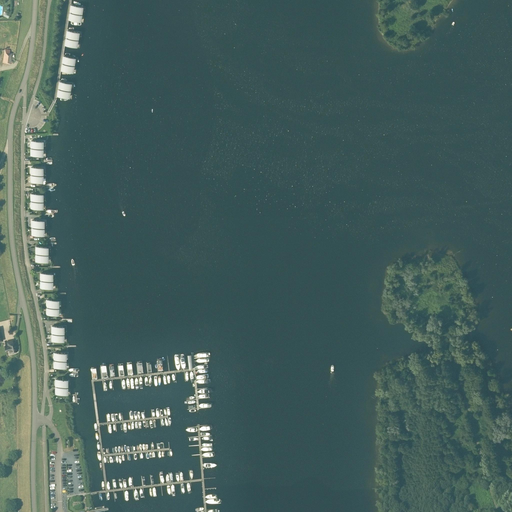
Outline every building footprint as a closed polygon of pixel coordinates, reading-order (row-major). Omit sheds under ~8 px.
[(71,3),(70,13),(74,14),(74,13),(75,12),(85,13),(86,6),(71,3)] [(83,22),(85,13),(75,12),(74,13),(74,14),(70,13),(69,20),(83,22)] [(67,29),(66,39),(70,39),(70,38),(71,38),(71,37),(81,39),(82,31),(67,29)] [(70,39),(66,39),(65,46),(80,48),(81,39),(71,37),(71,38),(70,38),(70,39)] [(10,49),(5,49),(3,62),(11,63),(12,53),(9,53),(10,49)] [(63,55),(62,64),(66,65),(66,64),(67,64),(67,63),(77,64),(78,57),(63,55)] [(76,74),(77,64),(67,63),(67,64),(66,64),(66,65),(62,64),(61,71),(76,74)] [(59,80),(58,90),(62,90),(62,89),(63,89),(63,88),(73,90),(74,82),(59,80)] [(72,99),(73,90),(63,88),(63,89),(62,89),(62,90),(58,90),(57,97),(72,99)] [(31,139),(31,149),(35,149),(35,148),(35,147),(46,147),(46,139),(31,139)] [(35,149),(31,149),(31,156),(46,156),(46,147),(35,147),(35,148),(35,149)] [(31,165),(31,175),(35,175),(35,174),(35,173),(46,173),(46,165),(31,165)] [(35,175),(31,175),(31,183),(46,183),(46,173),(35,173),(35,174),(35,175)] [(31,192),(31,202),(35,202),(35,201),(35,200),(46,199),(46,192),(31,192)] [(35,202),(31,202),(31,209),(46,209),(46,199),(35,200),(35,201),(35,202)] [(36,226),(47,226),(47,219),(32,219),(32,228),(36,228),(36,227),(36,226)] [(47,236),(47,226),(36,226),(36,227),(36,228),(32,228),(32,236),(47,236)] [(40,252),(51,252),(50,245),(36,245),(36,255),(40,255),(40,254),(40,253),(40,252)] [(51,262),(51,252),(40,252),(40,253),(40,254),(40,255),(36,255),(36,262),(51,262)] [(45,279),(55,279),(55,272),(40,272),(40,281),(45,281),(45,280),(45,279)] [(55,289),(55,279),(45,279),(45,280),(45,281),(40,281),(40,289),(55,289)] [(51,305),(61,305),(61,298),(46,298),(46,308),(51,308),(51,307),(51,305)] [(61,315),(61,305),(51,305),(51,307),(51,308),(46,308),(46,316),(61,315)] [(56,332),(66,332),(66,325),(51,325),(52,334),(56,334),(56,333),(56,332)] [(67,342),(66,332),(56,332),(56,333),(56,334),(52,334),(52,342),(67,342)] [(8,345),(4,346),(6,351),(9,350),(10,353),(18,350),(16,342),(13,342),(13,340),(7,341),(8,345)] [(58,359),(69,359),(69,351),(54,351),(54,361),(58,361),(58,360),(58,359)] [(69,368),(69,359),(58,359),(58,360),(58,361),(54,361),(54,369),(69,368)] [(60,385),(70,385),(70,378),(55,378),(55,387),(60,387),(60,386),(60,385)] [(70,395),(70,385),(60,385),(60,386),(60,387),(55,387),(55,395),(70,395)]
